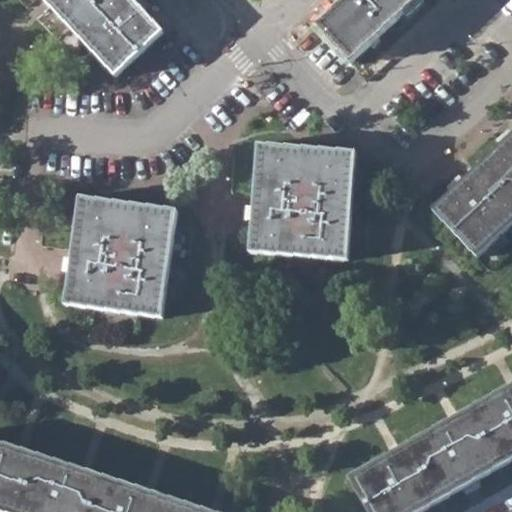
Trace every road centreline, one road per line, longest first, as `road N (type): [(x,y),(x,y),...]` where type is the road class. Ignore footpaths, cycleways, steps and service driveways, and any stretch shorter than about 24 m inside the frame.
road 1 (residential): [(39,134),(132,141),(158,132),(265,33)]
road 2 (residential): [(354,119),(401,174),(511,70)]
road 3 (residential): [(477,3),(354,119)]
road 4 (residential): [(265,33),(333,113),(354,119)]
